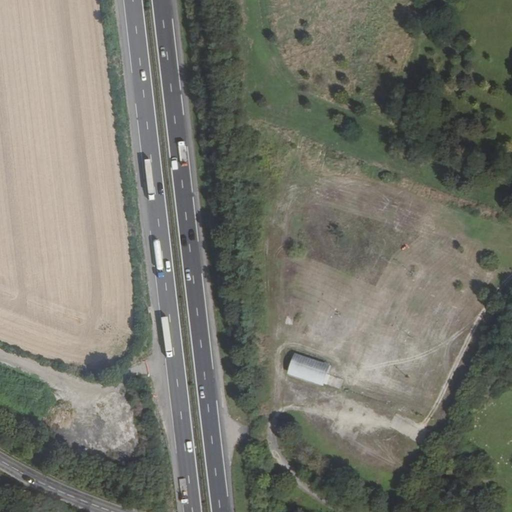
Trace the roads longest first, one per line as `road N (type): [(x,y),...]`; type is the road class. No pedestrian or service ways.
road 1 (trunk): [(219,511),(159,0)]
road 2 (trunk): [(132,0),(192,511)]
road 3 (tertiary): [(0,457),(116,511)]
